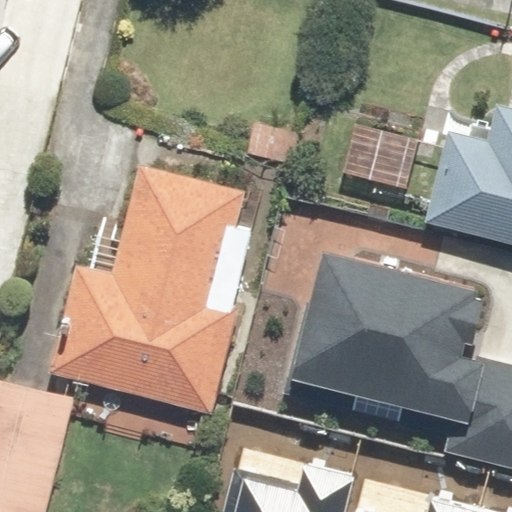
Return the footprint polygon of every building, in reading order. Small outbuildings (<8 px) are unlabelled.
[(451,127),(427,218),(511,239),(511,102),(503,100),(493,137),(451,127)] [(240,222),(248,186),(142,161),(117,270),(79,261),(54,370),(152,393),(143,432),(207,447),(241,302),(236,301),(254,225),(240,222)] [(483,281),(329,241),(295,373),(468,418),(460,452),(511,465),(511,359),(467,349),(471,336),(478,337),(489,294),(480,291),(483,281)] [(0,511),(47,511),(77,394),(0,374),(0,511)] [(244,470),(233,511),(349,511),(358,478),(308,465),(303,485),(244,470)] [(354,511),(353,511),(478,511),(480,505),(441,497),(437,511),(354,511)]
